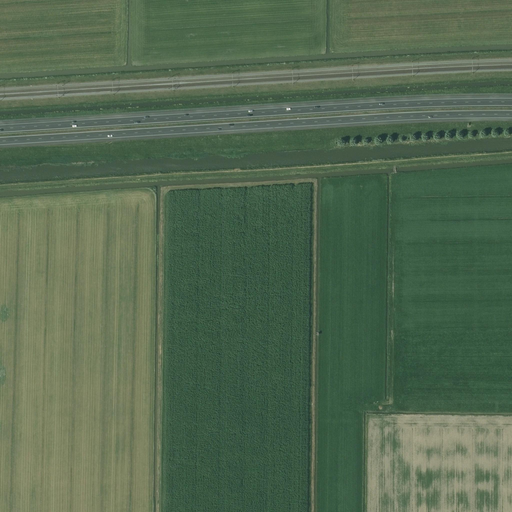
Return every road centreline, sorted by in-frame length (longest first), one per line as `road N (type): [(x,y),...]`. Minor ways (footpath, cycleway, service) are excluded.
road 1 (motorway): [(0,141),(511,114)]
road 2 (motorway): [(511,102),(0,129)]
